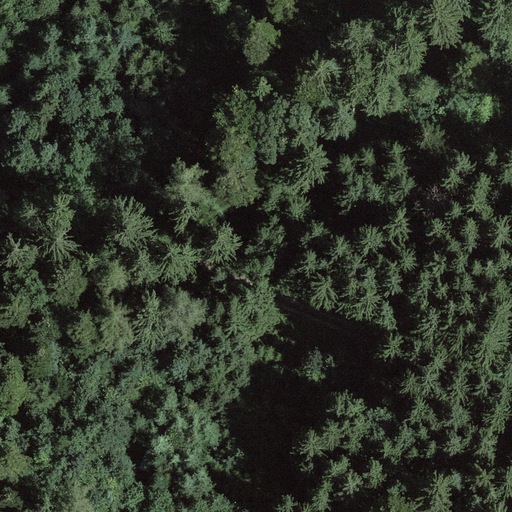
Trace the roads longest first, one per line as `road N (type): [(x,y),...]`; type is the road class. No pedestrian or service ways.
road 1 (track): [(511,395),(52,203),(0,191)]
road 2 (track): [(366,511),(404,492),(511,469)]
